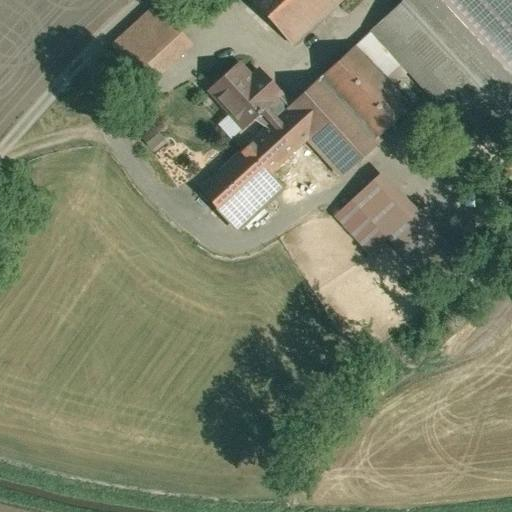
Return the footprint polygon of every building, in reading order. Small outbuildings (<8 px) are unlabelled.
[(267,131),(199,193),(235,233),(281,192),(264,174),(303,140),(340,181),(379,146),(375,142),(411,110),(391,88),(408,73),(474,147),(511,113),(511,85),(434,0),(409,0),(293,105),(259,68),(252,74),(240,61),(205,92),(244,134),(258,121),(267,131)] [(252,0),(294,46),(345,0),(252,0)] [(511,0),(434,0),(511,85),(511,0)] [(157,11),(112,53),(148,91),(192,49),(157,11)] [(376,175),(351,201),(435,283),(460,257),(376,175)]
